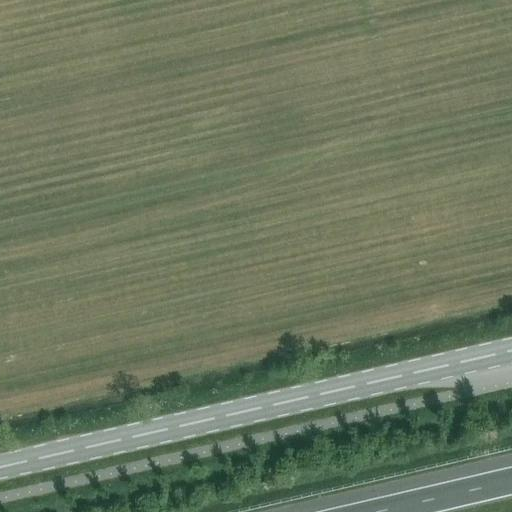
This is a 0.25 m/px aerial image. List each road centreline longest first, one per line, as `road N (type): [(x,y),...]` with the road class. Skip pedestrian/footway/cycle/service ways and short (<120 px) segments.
road 1 (tertiary): [(0,467),(511,350)]
road 2 (motorway): [(511,484),(394,511)]
